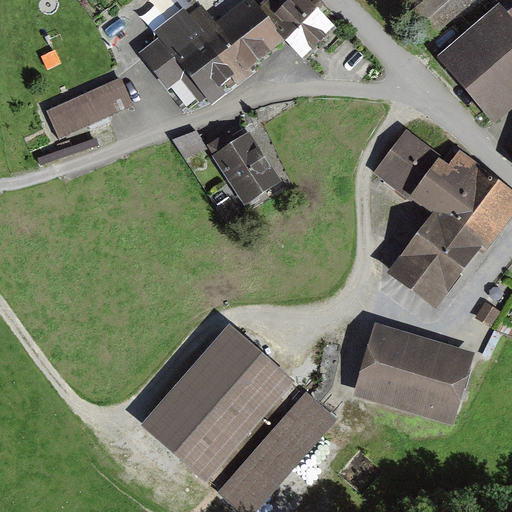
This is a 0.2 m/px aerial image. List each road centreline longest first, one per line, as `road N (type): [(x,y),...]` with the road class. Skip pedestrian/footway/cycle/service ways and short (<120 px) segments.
road 1 (track): [(0,306),(75,405),(115,423),(217,321),(334,310),(352,301),(363,282),(366,172),(421,88),(269,97),(56,172)]
road 2 (track): [(337,0),(511,171)]
road 3 (track): [(352,301),(449,316),(511,244)]
